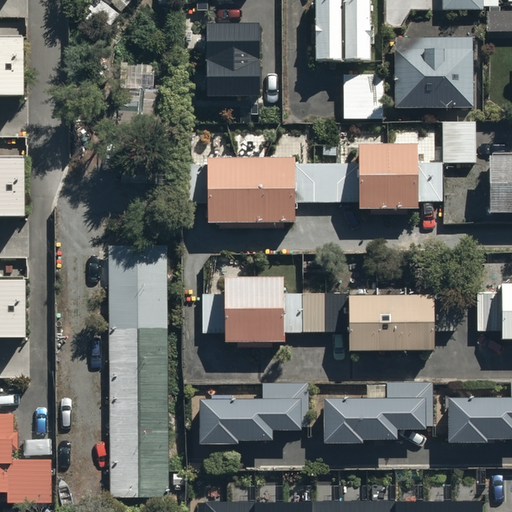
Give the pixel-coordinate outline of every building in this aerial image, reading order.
[(93,0),(87,8),(109,25),(120,12),(129,0),(93,0)] [(312,0),(312,60),(369,61),(369,0),(312,0)] [(482,0),(443,0),(443,10),(482,9),(482,0)] [(511,7),(484,8),(484,36),(511,36),(511,7)] [(262,19),(195,19),(195,105),(262,105),(262,19)] [(393,38),(393,107),(472,108),(472,38),(393,38)] [(0,99),(23,99),(22,42),(0,42),(0,99)] [(389,74),(342,74),(342,119),(389,119),(389,74)] [(164,88),(118,88),(118,125),(164,126),(164,88)] [(443,121),(444,162),(475,162),(475,121),(443,121)] [(205,203),(205,222),(293,222),(293,203),(355,204),(355,209),(415,209),(415,202),(441,202),(442,163),(416,163),(417,144),(355,144),(355,162),(292,162),(292,156),(204,156),(204,164),(186,164),(186,203),(205,203)] [(511,155),(485,156),(485,211),(511,211),(511,155)] [(0,220),(25,221),(25,164),(0,163),(0,220)] [(120,166),(120,184),(155,185),(155,166),(120,166)] [(166,245),(107,245),(107,497),(166,497),(166,245)] [(0,274),(0,342),(26,343),(26,285),(0,285),(0,275),(0,274)] [(282,276),(221,276),(221,295),(201,295),(201,334),(222,334),(222,341),(283,341),(283,333),(346,332),(346,350),(431,349),(431,331),(454,331),(454,299),(431,299),(431,295),(346,295),(346,292),(282,293),(282,276)] [(497,283),(498,291),(474,291),(474,331),(497,331),(497,339),(511,338),(511,276),(500,277),(500,283),(497,283)] [(261,398),(196,399),(197,444),(236,444),(236,440),(269,439),(269,430),(299,429),(299,427),(308,427),(307,382),(261,383),(261,398)] [(433,383),(385,382),(385,399),(324,397),(321,397),(321,443),(360,443),(360,439),(394,439),(394,430),(423,430),(423,426),(433,427),(433,383)] [(509,396),(445,397),(445,442),(484,442),(484,438),(511,437),(511,382),(509,383),(509,396)] [(234,471),(193,471),(193,498),(234,498),(234,471)] [(478,511),(478,500),(195,501),(194,511),(478,511)]
